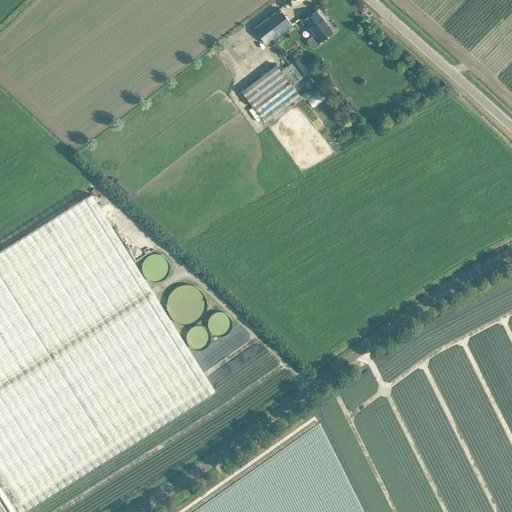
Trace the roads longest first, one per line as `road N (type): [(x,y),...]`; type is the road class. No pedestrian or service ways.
road 1 (tertiary): [(132,511),(434,296),(511,252)]
road 2 (unclassified): [(511,125),(378,0)]
